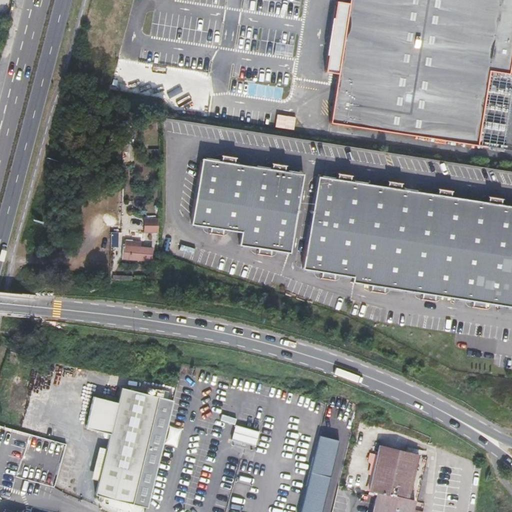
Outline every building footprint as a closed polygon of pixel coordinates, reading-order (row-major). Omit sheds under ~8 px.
[(511,0),(348,0),(349,1),(345,1),(341,0),(336,0),(330,35),(329,67),(341,69),(340,74),(334,107),(334,112),(331,123),(478,147),(489,72),(509,76),(511,55),(511,0)] [(275,127),(288,129),(294,130),(296,118),(277,114),(275,127)] [(220,161),(201,158),(191,224),(210,227),(210,229),(223,231),(223,229),(241,232),(239,245),(258,248),(258,250),(271,253),(272,250),(291,253),(303,174),(284,171),(284,168),(271,166),(271,169),(234,163),(234,161),(221,159),(220,161)] [(511,206),(500,205),(501,202),(488,200),(487,203),(450,197),(451,194),(437,192),(437,195),(400,189),(400,186),(387,184),(387,187),(350,181),(350,179),(337,177),(337,179),(317,176),(303,269),(322,272),(322,275),(335,277),(335,274),(353,277),(353,282),(372,285),(371,288),(384,290),(385,287),(422,293),(421,295),(435,297),(435,295),(472,301),(472,303),(485,305),(485,303),(511,306),(511,206)] [(157,218),(144,218),(144,233),(157,233),(157,218)] [(111,243),(120,242),(120,230),(111,229),(111,243)] [(130,259),(130,245),(123,245),(122,259),(130,259)] [(130,245),(130,259),(141,260),(141,246),(130,245)] [(141,246),(141,260),(151,261),(151,247),(141,246)] [(93,396),(85,428),(110,434),(95,495),(99,496),(103,497),(148,507),(174,401),(121,387),(118,402),(93,396)] [(253,428),(258,430),(262,415),(256,414),(253,428)] [(232,439),(255,445),(259,430),(236,424),(232,439)] [(380,445),(369,490),(377,492),(380,493),(391,448),(380,445)] [(391,448),(380,493),(408,499),(414,475),(419,454),(391,448)] [(376,498),(372,511),(375,511),(380,493),(377,492),(376,498)] [(415,500),(414,500),(408,499),(380,493),(375,511),(411,511),(412,509),(415,500)]
